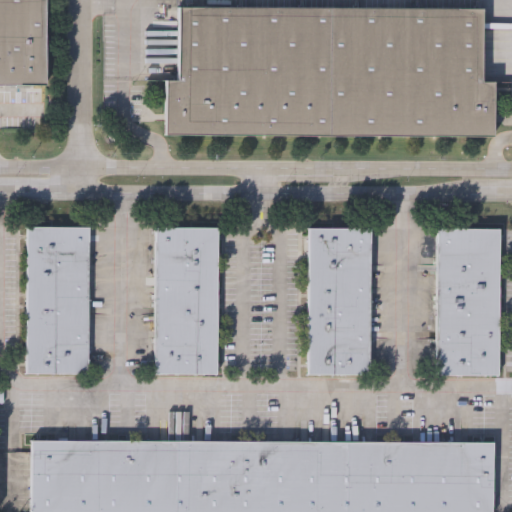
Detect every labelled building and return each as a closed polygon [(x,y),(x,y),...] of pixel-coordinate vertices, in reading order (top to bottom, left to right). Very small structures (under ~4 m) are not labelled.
[(0,0),(48,0),(48,95),(0,94),(0,0)] [(176,10),(477,14),(477,81),(493,81),(493,137),(162,135),(162,82),(174,82),(176,10)] [(89,226),(87,373),(26,373),(27,225),(89,226)] [(156,226),(217,226),(217,373),(155,373),(156,226)] [(308,374),(309,227),(370,227),(370,374),(308,374)] [(438,234),(438,227),(499,227),(499,374),(437,374),(438,257),(438,234)] [(31,511),(31,442),(492,443),(492,511),(31,511)]
